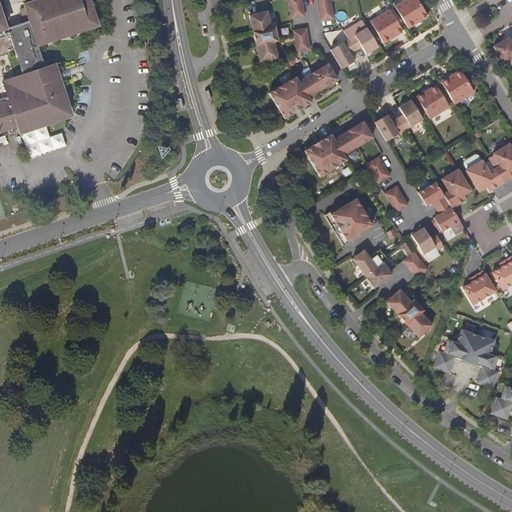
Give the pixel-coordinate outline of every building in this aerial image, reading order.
[(98,26),(88,0),(40,0),(24,5),(29,21),(6,29),(0,11),(0,57),(14,53),(22,76),(2,82),(8,97),(0,99),(0,133),(6,132),(4,128),(17,124),(18,127),(19,130),(41,123),(43,128),(48,126),(55,119),(59,115),(62,110),(64,104),(64,91),(63,87),(58,89),(50,66),(45,68),(38,47),(98,26)] [(301,0),(288,0),(291,19),(304,16),(301,0)] [(316,0),(320,21),(333,19),(330,0),(316,0)] [(416,0),(404,0),(394,6),(408,29),(427,17),(416,0)] [(403,32),(389,9),(370,21),(384,44),(403,32)] [(267,11),(249,15),(260,62),(277,57),(274,41),(278,40),(274,26),(271,27),(267,11)] [(330,50),(342,69),(354,61),(349,54),(361,47),(366,54),(378,47),(367,28),(330,50)] [(293,31),(297,52),(302,51),(310,50),(306,29),(293,31)] [(508,38),(493,47),(503,62),(511,56),(511,41),(511,42),(508,38)] [(55,64),(50,66),(58,89),(63,87),(60,80),(82,72),(79,66),(58,73),(55,64)] [(286,118),(311,102),(308,97),(337,80),(327,64),(298,82),(295,77),(270,92),(286,118)] [(460,70),(441,82),(454,104),(474,92),(460,70)] [(436,85),(416,97),(430,119),(449,108),(436,85)] [(73,118),(64,91),(64,104),(62,110),(59,115),(55,119),(48,126),(73,118)] [(387,115),(375,123),(386,142),(422,119),(411,100),(399,107),(403,116),(392,123),(387,115)] [(331,135),(305,150),(321,176),(347,160),(343,155),(372,138),(363,122),(334,140),(331,135)] [(21,135),(43,128),(41,123),(19,130),(21,135)] [(491,190),(503,183),(511,177),(511,172),(511,171),(511,149),(509,144),(493,154),(500,166),(489,173),(481,161),(465,171),(479,192),(486,187),(489,186),(491,190)] [(468,166),(480,159),(477,153),(465,161),(468,166)] [(390,176),(378,157),(368,163),(367,165),(378,183),(390,176)] [(470,191),(457,169),(441,179),(449,191),(443,195),(447,202),(451,209),(463,201),(460,197),(463,195),(470,191)] [(443,195),(435,183),(418,193),(426,206),(432,203),(439,214),(434,218),(442,231),(459,221),(458,219),(451,209),(447,202),(443,195)] [(408,205),(396,187),(385,194),(396,212),(399,211),(408,205)] [(342,204),(324,215),(335,233),(353,222),(352,220),(364,213),(356,198),(343,206),(342,204)] [(437,251),(443,247),(436,235),(430,239),(423,228),(411,235),(423,254),(435,247),(437,251)] [(356,238),(344,247),(365,276),(383,263),(375,252),(380,248),(372,237),(361,245),(356,238)] [(410,267),(419,259),(405,242),(396,250),(410,267)] [(511,284),(511,256),(506,260),(508,263),(501,267),(492,273),(502,290),(511,284)] [(473,305),(495,291),(483,271),(476,275),(478,278),(472,282),(462,288),(473,305)] [(390,279),(376,291),(417,340),(432,328),(421,315),(424,313),(404,290),(401,292),(390,279)] [(444,352),(494,369),(498,358),(489,355),(494,341),(461,330),(457,344),(448,341),(444,352)] [(448,372),(453,357),(439,352),(434,367),(448,372)] [(497,372),(483,367),(478,383),(492,388),(497,372)] [(501,397),(511,400),(511,388),(505,387),(501,397)] [(496,398),(491,413),(505,418),(510,403),(496,398)]
